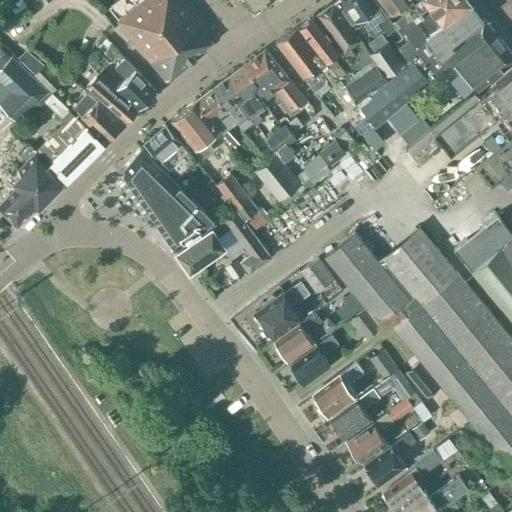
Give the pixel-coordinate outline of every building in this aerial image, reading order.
[(139,0),(117,20),(166,81),(206,48),(218,35),(188,0),(139,0)] [(244,0),(253,11),(268,0),(244,0)] [(375,0),(334,0),(351,22),(359,17),(370,33),(377,35),(383,30),(377,21),(380,18),(379,16),(384,12),(378,3),(375,0)] [(416,5),(411,0),(379,0),(388,12),(388,11),(404,0),(408,5),(407,6),(410,10),(411,9),(416,5)] [(414,44),(469,1),(468,0),(411,0),(416,5),(411,9),(410,10),(395,20),(409,37),(414,44)] [(332,1),(316,12),(348,56),(353,53),(348,46),(358,38),(332,1)] [(428,80),(453,60),(446,50),(463,37),(461,34),(482,17),(469,1),(414,44),(409,37),(396,46),(408,63),(416,70),(417,68),(428,80)] [(386,33),(394,27),(384,12),(379,16),(380,18),(377,21),(383,30),(386,33)] [(338,50),(313,14),(298,25),(324,60),(356,101),(366,93),(386,79),(363,47),(353,53),(362,66),(353,74),(354,76),(344,83),(339,76),(346,71),(333,54),(338,50)] [(476,87),(511,60),(511,52),(482,17),(461,34),(463,37),(446,50),(453,60),(454,59),(476,87)] [(323,61),(297,26),(275,41),(317,95),(331,85),(355,116),(351,119),(361,131),(371,122),(363,110),(356,101),(324,60),(323,61)] [(385,74),(402,61),(386,39),(369,52),(385,74)] [(0,65),(10,55),(0,45),(0,65)] [(265,48),(241,65),(254,80),(251,88),(262,102),(263,101),(260,97),(268,91),(276,101),(279,98),(291,114),(299,108),(296,104),(304,97),(288,76),(287,77),(265,48)] [(75,75),(85,55),(74,49),(63,69),(75,75)] [(117,84),(138,107),(157,89),(124,56),(114,65),(125,76),(117,84)] [(18,117),(45,90),(13,57),(0,70),(0,78),(11,90),(1,100),(18,117)] [(363,110),(371,122),(374,125),(428,80),(417,68),(416,70),(408,63),(386,79),(366,93),(373,103),(363,110)] [(52,90),(62,81),(46,65),(36,74),(52,90)] [(261,119),(253,109),(262,102),(251,88),(254,80),(241,65),(226,76),(241,94),(239,104),(246,114),(245,115),(250,122),(253,120),(255,123),(261,119)] [(496,116),(511,137),(511,135),(511,69),(478,94),(474,90),(430,126),(428,127),(409,143),(405,146),(418,163),(443,144),(450,152),(496,116)] [(125,120),(137,108),(101,71),(89,83),(125,120)] [(211,87),(235,120),(242,129),(250,122),(245,115),(246,114),(239,104),(241,94),(226,76),(211,87)] [(194,100),(218,128),(219,128),(234,147),(239,142),(226,127),(235,120),(211,87),(194,100)] [(105,139),(122,123),(91,91),(74,106),(105,139)] [(366,93),(356,101),(363,110),(373,103),(366,93)] [(171,118),(201,156),(212,147),(205,138),(218,128),(194,100),(171,118)] [(39,147),(67,177),(103,143),(77,115),(76,116),(68,108),(62,114),(62,124),(58,128),(55,127),(50,131),(51,135),(39,147)] [(295,116),(288,122),(294,129),(301,124),(295,116)] [(430,126),(422,116),(401,133),(409,143),(428,127),(430,126)] [(186,148),(165,123),(143,141),(167,164),(169,163),(178,173),(194,159),(185,149),(186,148)] [(255,168),(278,198),(301,181),(296,174),(284,159),(294,151),(288,143),(296,137),(285,123),(267,137),(278,151),(255,168)] [(374,148),(384,140),(371,124),(361,132),(374,148)] [(346,151),(356,143),(343,126),(333,134),(335,137),(346,151)] [(492,134),(484,140),(494,152),(501,146),(492,134)] [(319,149),(329,161),(331,163),(346,151),(335,137),(319,149)] [(505,173),(511,166),(511,137),(501,146),(494,152),(475,167),(490,186),(505,173)] [(36,209),(65,179),(30,143),(22,152),(27,158),(17,168),(21,172),(10,183),(16,189),(11,194),(9,192),(0,201),(0,207),(17,225),(33,207),(36,209)] [(171,176),(140,147),(124,167),(123,174),(175,248),(213,218),(195,200),(171,176)] [(305,167),(296,174),(301,181),(306,187),(315,180),(305,167)] [(217,201),(224,210),(231,205),(233,207),(234,205),(251,228),(264,218),(228,172),(215,183),(224,195),(217,201)] [(197,235),(176,250),(189,269),(223,245),(215,234),(230,224),(250,252),(241,259),(249,271),(270,255),(250,229),(251,228),(234,205),(233,207),(196,233),(197,235)] [(497,213),(454,247),(511,316),(511,233),(511,234),(497,213)] [(406,293),(354,229),(324,253),(380,321),(386,316),(511,469),(511,339),(455,270),(420,298),(412,288),(406,293)] [(334,277),(319,256),(300,269),(316,290),(334,277)] [(238,260),(227,269),(234,278),(245,269),(238,260)] [(212,278),(209,281),(210,285),(213,288),(216,287),(219,285),(219,281),(216,278),(212,278)] [(308,289),(300,279),(254,311),(262,321),(260,328),(265,334),(271,334),(272,335),(301,314),(291,301),(308,289)] [(333,308),(342,319),(355,309),(346,298),(333,308)] [(367,334),(379,325),(365,306),(354,315),(367,334)] [(281,356),(286,356),(288,359),(312,340),(303,326),(305,324),(308,328),(321,318),(315,310),(274,339),(279,346),(277,350),(281,356)] [(303,378),(305,382),(329,363),(319,349),(322,347),(324,350),(337,341),(331,332),(291,362),(295,368),(294,373),(298,378),(303,378)] [(396,366),(382,347),(369,357),(382,376),(396,366)] [(405,371),(426,396),(440,385),(419,359),(405,371)] [(321,410),(326,410),(328,413),(354,393),(344,379),(347,377),(349,380),(362,370),(355,361),(313,392),(319,401),(317,404),(321,410)] [(338,433),(343,434),(344,436),(371,416),(361,402),(364,400),(366,403),(379,394),(379,395),(393,385),(396,391),(408,383),(397,368),(373,385),(372,385),(330,416),(336,424),(335,428),(338,433)] [(346,439),(352,447),(351,451),(355,456),(359,456),(361,460),(387,439),(379,428),(420,399),(413,390),(346,439)] [(423,420),(431,413),(421,400),(412,406),(423,420)] [(422,420),(412,428),(417,436),(427,428),(422,420)] [(376,479),(378,483),(404,464),(395,451),(396,450),(395,447),(398,445),(401,448),(415,438),(408,429),(364,463),(369,470),(367,474),(370,479),(376,479)] [(415,465),(383,490),(396,508),(424,487),(416,477),(441,458),(432,446),(412,461),(415,465)] [(447,498),(449,501),(453,497),(467,487),(456,473),(429,493),(424,487),(396,508),(398,511),(427,511),(441,502),(442,502),(447,498)] [(434,511),(448,511),(458,504),(453,497),(449,501),(434,511)] [(498,503),(490,509),(493,511),(499,511),(503,510),(498,503)]
